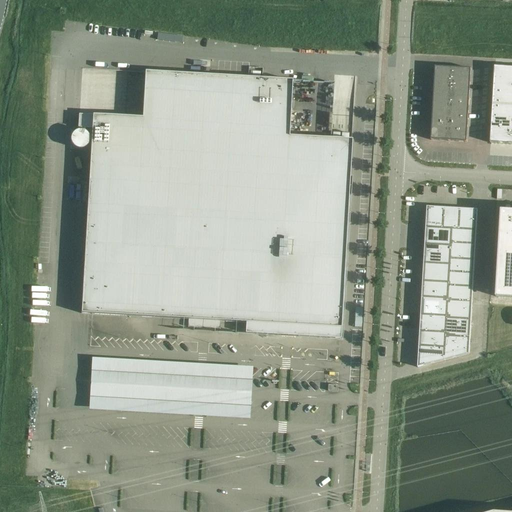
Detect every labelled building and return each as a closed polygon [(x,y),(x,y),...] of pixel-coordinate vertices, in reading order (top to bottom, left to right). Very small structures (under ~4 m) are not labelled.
[(79,115),(78,128),(92,129),(81,314),(188,320),(188,328),(220,330),(220,322),(246,323),(245,334),(340,340),(341,329),(352,141),(289,137),(292,81),(250,79),(251,61),(240,60),(239,78),(145,73),(142,119),(79,115)] [(452,84),(453,68),(435,67),(434,83),(452,84)] [(511,67),(495,67),(494,80),(511,80),(511,67)] [(453,68),(452,84),(470,85),(471,69),(453,68)] [(511,80),(494,80),(493,93),(511,93),(511,80)] [(434,83),(434,97),(451,98),(452,84),(434,83)] [(469,99),(470,85),(452,84),(451,98),(469,99)] [(511,93),(493,93),(492,105),(511,106),(511,93)] [(434,97),(433,111),(451,112),(451,98),(434,97)] [(469,113),(469,99),(451,98),(451,112),(469,113)] [(511,106),(492,105),(492,118),(511,119),(511,106)] [(433,111),(432,126),(450,127),(451,112),(433,111)] [(468,128),(469,113),(451,112),(450,127),(468,128)] [(511,119),(492,118),(491,131),(511,132),(511,119)] [(449,142),(450,128),(450,127),(432,126),(431,141),(449,142)] [(467,143),(468,128),(450,127),(450,128),(449,142),(467,143)] [(511,132),(491,131),(490,144),(501,145),(511,145),(511,132)] [(426,228),(443,229),(444,209),(427,208),(426,228)] [(461,210),(444,209),(443,229),(454,229),(460,230),(461,210)] [(460,230),(477,231),(478,211),(461,210),(460,230)] [(511,298),(511,218),(502,217),(497,298),(511,298)] [(426,228),(425,246),(453,247),(453,244),(454,229),(443,229),(426,228)] [(476,245),(477,231),(460,230),(454,229),(453,244),(476,245)] [(452,258),(475,260),(476,245),(453,244),(453,247),(452,258)] [(425,246),(424,263),(452,265),(452,258),(453,247),(425,246)] [(474,274),(475,260),(452,258),(452,265),(451,272),(474,274)] [(424,263),(423,281),(451,283),(451,272),(452,265),(424,263)] [(473,288),(474,274),(451,272),(451,283),(451,287),(473,288)] [(422,299),(448,301),(450,301),(451,287),(451,283),(423,281),(422,299)] [(472,302),(473,288),(451,287),(450,301),(472,302)] [(422,299),(421,315),(447,317),(448,301),(422,299)] [(471,320),(472,302),(450,301),(448,301),(447,317),(447,319),(471,320)] [(421,315),(420,331),(446,333),(447,319),(447,317),(421,315)] [(470,338),(471,320),(447,319),(446,333),(446,337),(470,338)] [(420,331),(419,347),(445,349),(446,337),(446,333),(420,331)] [(470,338),(446,337),(445,349),(444,361),(469,355),(470,338)] [(445,349),(419,347),(418,368),(444,361),(445,349)] [(252,368),(91,359),(90,385),(88,410),(201,416),(249,419),(250,394),(252,368)]
